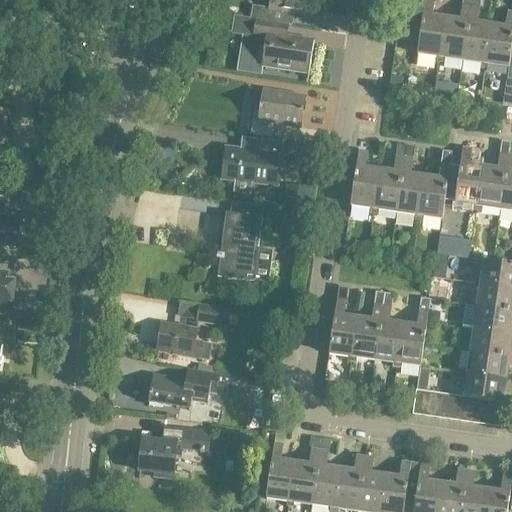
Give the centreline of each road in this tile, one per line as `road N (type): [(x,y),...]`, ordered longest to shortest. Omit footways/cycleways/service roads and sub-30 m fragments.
road 1 (residential): [(374,0),(354,29),(289,399),(300,421),(511,446)]
road 2 (secondary): [(61,511),(94,240),(145,62)]
road 3 (tertiary): [(0,43),(69,34),(145,62)]
